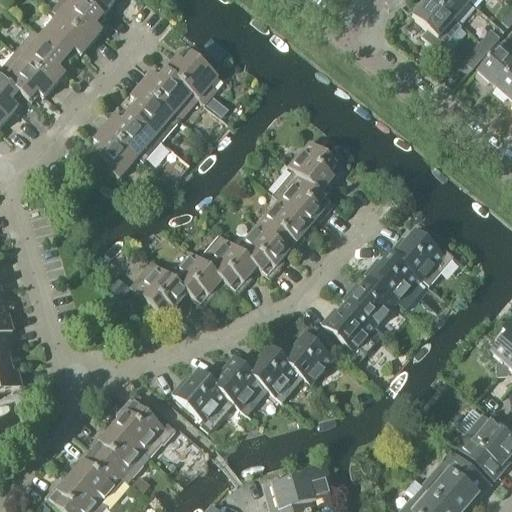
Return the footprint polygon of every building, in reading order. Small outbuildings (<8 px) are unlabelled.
[(53,11),(50,14),(89,48),(100,35),(96,32),(104,23),(101,20),(101,21),(76,0),(73,0),(59,16),(53,11)] [(76,0),(101,21),(101,20),(112,8),(108,5),(112,0),(76,0)] [(460,0),(428,0),(427,2),(452,24),(468,6),(460,0)] [(427,2),(411,21),(425,33),(419,40),(437,56),(460,30),(452,24),(427,2)] [(511,25),(511,13),(511,12),(500,25),(507,31),(511,25)] [(53,23),(39,40),(38,41),(67,66),(75,57),(78,60),(89,48),(50,14),(47,18),(53,23)] [(478,46),(487,54),(498,41),(489,33),(478,46)] [(32,35),(13,57),(52,91),(63,78),(60,75),(67,66),(38,41),(39,40),(32,35)] [(493,92),(511,70),(511,53),(502,44),(474,76),(493,92)] [(478,46),(462,65),(471,73),(487,54),(478,46)] [(175,62),(165,75),(164,75),(197,104),(203,109),(216,95),(209,90),(216,81),(203,70),(205,68),(192,57),(190,59),(187,56),(179,65),(175,62)] [(13,57),(0,71),(0,83),(19,100),(30,109),(38,100),(41,103),(52,91),(13,57)] [(511,106),(511,70),(493,92),(511,108),(511,106)] [(164,75),(165,75),(162,72),(154,81),(150,78),(139,91),(178,125),(179,125),(197,104),(164,75)] [(0,83),(0,119),(5,124),(16,111),(12,108),(19,100),(0,83)] [(178,125),(139,91),(128,103),(132,107),(125,115),(160,146),(178,125)] [(160,146),(125,115),(117,124),(113,121),(103,133),(142,167),(160,146)] [(95,149),(87,158),(117,183),(118,184),(133,166),(139,171),(142,167),(103,133),(92,146),(95,149)] [(309,145),(287,170),(319,197),(330,183),(334,186),(343,175),(309,145)] [(319,197),(287,170),(282,167),(279,171),(288,179),(270,199),(276,205),(307,231),(320,217),(323,220),(333,209),(319,197)] [(307,231),(276,205),(255,229),(286,256),(290,259),(300,247),(296,244),(307,231)] [(286,256),(255,229),(235,253),(255,271),(269,283),(279,272),(275,269),(286,256)] [(397,245),(388,256),(417,281),(427,290),(452,261),(444,254),(440,259),(413,235),(401,248),(397,245)] [(218,239),(197,263),(220,284),(237,299),(247,287),(243,284),(255,271),(235,253),(218,239)] [(417,281),(388,256),(376,270),(373,267),(362,279),(366,282),(395,307),(417,281)] [(189,257),(169,281),(185,297),(202,312),(212,300),(209,297),(220,284),(197,263),(189,257)] [(185,297),(169,281),(150,266),(128,291),(168,325),(177,313),(174,310),(185,297)] [(115,281),(105,293),(119,305),(129,292),(115,281)] [(395,307),(366,282),(355,295),(352,291),(341,304),(345,307),(374,331),(395,307)] [(331,315),(320,328),(351,355),(347,360),(356,367),(381,338),(374,331),(345,307),(335,318),(331,315)] [(11,336),(3,309),(3,308),(0,308),(0,337),(4,337),(4,338),(11,336)] [(511,375),(511,321),(493,344),(497,348),(490,357),(497,362),(494,365),(495,379),(504,378),(509,373),(511,375)] [(0,337),(0,366),(12,363),(4,338),(4,337),(0,337)] [(288,349),(278,360),(301,381),(310,389),(332,363),(303,339),(291,352),(288,349)] [(252,361),(242,372),(267,395),(280,406),(301,381),(278,360),(267,351),(256,364),(252,361)] [(12,363),(0,366),(0,396),(20,391),(12,363)] [(267,395),(242,372),(232,363),(220,377),(216,374),(207,384),(232,408),(246,419),(267,395)] [(232,408),(207,384),(196,375),(185,389),(181,385),(171,398),(202,424),(197,430),(207,438),(232,408)] [(111,431),(148,462),(160,448),(162,449),(174,434),(166,427),(162,431),(128,402),(119,414),(122,417),(111,431)] [(471,413),(454,432),(463,440),(455,450),(490,481),(511,455),(511,441),(503,434),(500,437),(480,420),(480,421),(471,413)] [(95,441),(86,452),(121,482),(120,483),(126,488),(148,462),(111,431),(99,444),(95,441)] [(80,466),(69,480),(99,506),(100,506),(120,483),(121,482),(86,452),(77,463),(80,466)] [(423,488),(451,511),(463,511),(485,487),(450,456),(423,488)] [(261,488),(268,511),(311,511),(310,505),(331,499),(323,471),(300,477),(301,481),(277,488),(276,484),(261,488)] [(99,506),(69,480),(57,493),(53,490),(43,502),(55,511),(105,511),(106,511),(100,506),(99,506)] [(138,480),(131,489),(140,498),(148,489),(138,480)] [(412,500),(401,511),(451,511),(423,488),(420,490),(415,486),(406,496),(412,500)]
